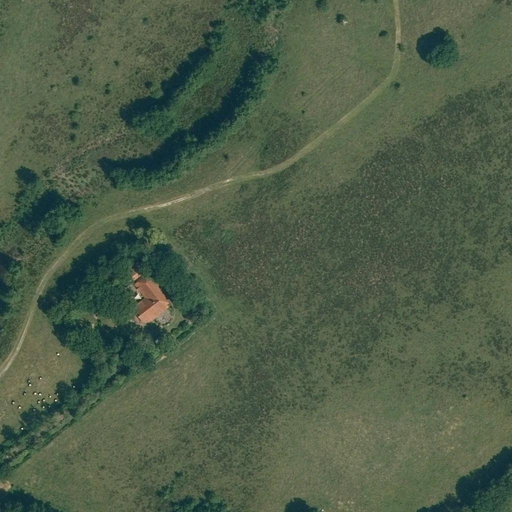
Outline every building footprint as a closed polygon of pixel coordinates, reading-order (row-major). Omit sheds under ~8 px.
[(133,281),(145,272),(142,268),(130,277),(133,281)] [(156,292),(159,290),(148,275),(135,284),(147,300),(134,309),(144,323),(147,320),(150,324),(169,309),(156,292)] [(119,284),(115,287),(119,293),(124,290),(119,284)] [(128,295),(123,299),(127,305),(132,301),(128,295)] [(192,301),(183,308),(186,312),(184,314),(191,322),(202,313),(192,301)]
